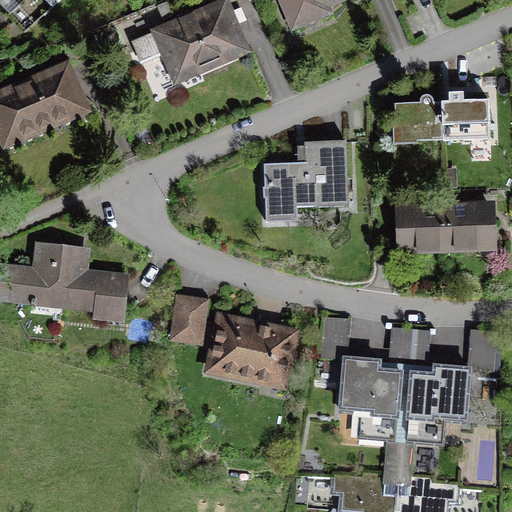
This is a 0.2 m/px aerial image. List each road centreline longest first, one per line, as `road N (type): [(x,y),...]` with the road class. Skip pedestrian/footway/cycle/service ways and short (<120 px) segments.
road 1 (residential): [(511,19),(102,195)]
road 2 (residential): [(511,310),(373,308),(313,295),(198,256),(102,195)]
